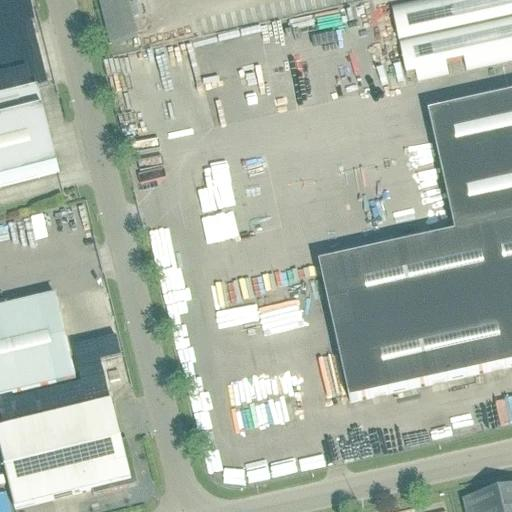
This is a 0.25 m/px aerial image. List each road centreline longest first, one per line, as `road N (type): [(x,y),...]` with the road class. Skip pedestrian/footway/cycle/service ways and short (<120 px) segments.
road 1 (unclassified): [(188,511),(59,0)]
road 2 (unknown): [(511,67),(208,149),(175,170),(117,230)]
road 3 (unclassified): [(257,511),(511,454)]
